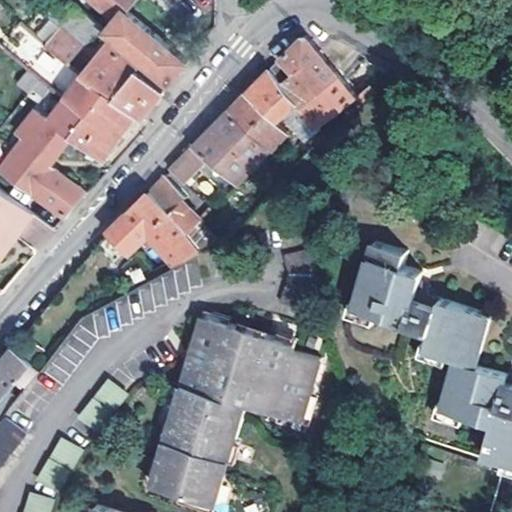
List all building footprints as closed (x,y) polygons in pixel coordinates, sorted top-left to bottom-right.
[(94,0),(117,19),(128,7),(133,0),(94,0)] [(104,25),(79,5),(62,25),(84,43),(90,42),(104,25)] [(117,19),(108,29),(170,83),(189,61),(128,7),(117,19)] [(39,31),(50,40),(62,25),(52,16),(39,31)] [(84,43),(62,25),(50,40),(72,58),(84,43)] [(295,71),(292,75),(283,87),(300,104),(337,70),(317,45),(310,35),(304,36),(298,41),(281,59),(295,71)] [(139,67),(109,41),(87,71),(116,95),(139,67)] [(33,66),(68,87),(76,73),(41,53),(33,66)] [(284,118),(300,104),(283,87),(292,75),(277,62),(274,65),(248,93),(281,121),(284,118)] [(165,89),(139,67),(116,95),(137,112),(143,117),(165,89)] [(38,104),(51,89),(28,68),(15,83),(38,104)] [(337,70),(300,104),(321,126),(338,111),(357,95),(341,75),(337,70)] [(91,109),(74,134),(104,158),(118,138),(137,112),(116,95),(87,71),(71,92),(91,109)] [(75,206),(88,192),(53,163),(74,134),(91,109),(71,92),(68,96),(52,116),(45,109),(4,163),(66,218),(75,206)] [(292,131),(281,121),(248,93),(235,106),(231,110),(274,148),(292,131)] [(357,95),(338,111),(345,118),(362,102),(357,95)] [(284,118),(313,148),(320,141),(328,133),(321,126),(300,104),(284,118)] [(174,169),(189,183),(212,160),(240,182),(274,148),(231,110),(215,127),(174,169)] [(174,213),(186,200),(191,194),(168,174),(168,175),(154,190),(174,213)] [(0,243),(5,246),(13,238),(7,233),(13,227),(19,232),(38,211),(0,178),(0,243)] [(106,236),(100,244),(117,261),(129,250),(131,252),(151,233),(178,262),(205,248),(190,232),(174,213),(154,190),(126,216),(106,236)] [(221,210),(241,226),(247,223),(255,212),(237,192),(221,210)] [(186,200),(174,213),(190,232),(204,217),(186,200)] [(7,233),(13,238),(19,232),(13,227),(7,233)] [(286,251),(311,247),(310,232),(284,236),(286,251)] [(420,429),(393,511),(484,511),(501,460),(511,463),(511,360),(509,360),(506,368),(476,358),(491,305),(426,285),(429,275),(418,271),(421,264),(399,257),(404,243),(371,233),(352,297),(428,322),(423,340),(454,350),(438,401),(490,418),(481,447),(420,429)] [(313,257),(311,247),(286,251),(288,261),(313,257)] [(314,265),(313,257),(288,261),(279,293),(303,301),(314,265)] [(127,310),(107,293),(43,370),(63,386),(127,310)] [(208,309),(200,336),(188,375),(182,373),(150,476),(208,493),(220,451),(226,452),(244,395),(272,403),(274,398),(300,405),(308,382),(317,349),(290,340),(292,334),(208,309)] [(193,334),(182,373),(188,375),(200,336),(193,334)] [(36,362),(16,347),(0,366),(0,409),(22,381),(36,362)] [(36,362),(22,381),(28,386),(42,367),(36,362)] [(104,375),(79,416),(96,427),(121,383),(104,375)] [(315,384),(308,382),(300,405),(274,398),(272,403),(271,405),(306,417),(315,384)] [(3,418),(0,421),(0,465),(30,428),(8,411),(3,418)] [(67,438),(42,480),(61,491),(85,449),(67,438)] [(38,492),(30,511),(54,511),(59,499),(38,492)]
